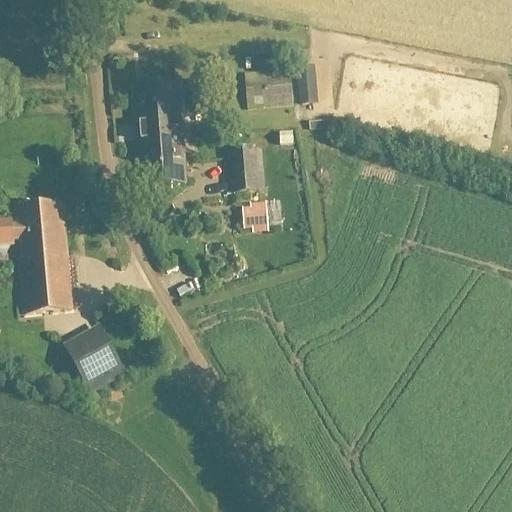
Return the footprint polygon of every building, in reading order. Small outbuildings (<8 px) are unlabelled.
[(239,115),(292,111),(290,74),(236,78),(239,115)] [(137,145),(181,141),(177,88),(133,91),(137,145)] [(181,141),(137,145),(140,191),(184,188),(181,141)] [(228,157),(232,198),(257,196),(254,155),(228,157)] [(262,203),(238,210),(245,236),(269,229),(262,203)] [(25,318),(71,314),(62,207),(15,212),(25,318)] [(85,380),(115,366),(104,343),(74,357),(85,380)]
